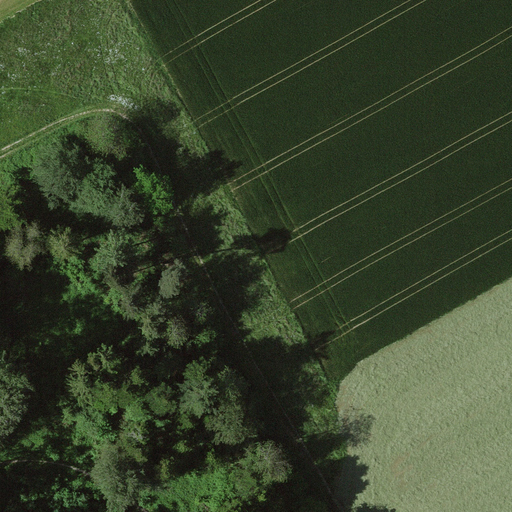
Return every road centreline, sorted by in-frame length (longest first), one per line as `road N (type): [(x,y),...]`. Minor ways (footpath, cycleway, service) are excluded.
road 1 (track): [(339,511),(210,291),(138,136),(116,117),(91,116),(0,156)]
road 2 (track): [(155,511),(55,465),(2,463)]
road 3 (track): [(2,463),(68,333)]
